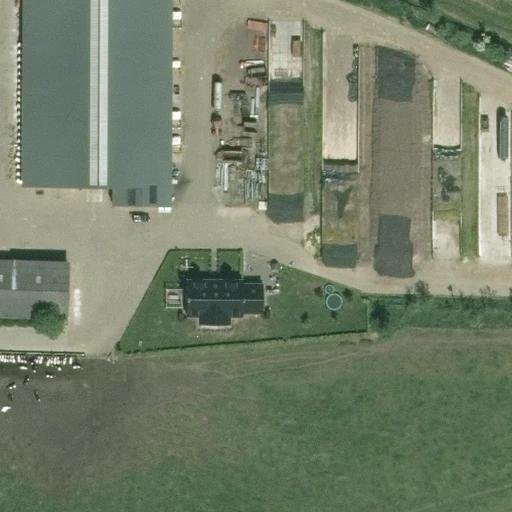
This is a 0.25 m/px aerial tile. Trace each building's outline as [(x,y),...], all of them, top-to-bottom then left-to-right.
[(26,0),(25,185),(113,186),(113,205),(170,206),(170,184),(166,184),(167,0),(26,0)] [(324,35),(323,156),(352,156),(354,36),(324,35)] [(177,91),(185,115),(195,112),(187,88),(177,91)] [(267,120),(267,216),(298,216),(298,120),(267,120)] [(496,183),(511,187),(511,185),(511,126),(509,126),(496,183)] [(503,204),(507,189),(492,186),(488,200),(503,204)] [(448,205),(448,226),(456,226),(456,205),(448,205)] [(382,256),(407,257),(408,220),(383,219),(382,256)] [(0,316),(66,318),(67,263),(0,260),(0,316)] [(242,283),(186,282),(186,315),(201,315),(201,325),(227,325),(227,315),(242,315),(242,310),(248,310),(248,313),(262,313),(262,286),(242,286),(242,283)]
